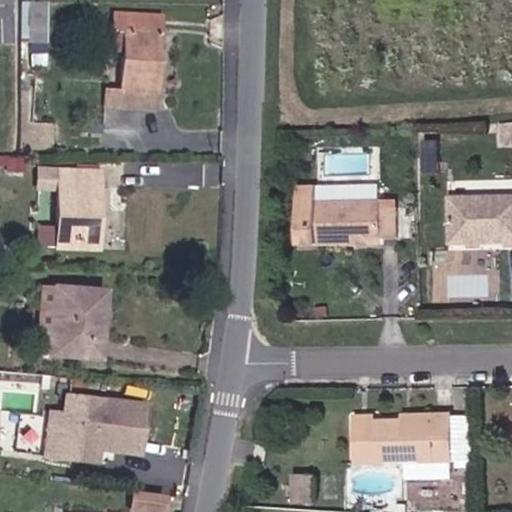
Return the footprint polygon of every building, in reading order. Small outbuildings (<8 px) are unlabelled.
[(55,5),(39,4),(38,44),(54,45),(55,5)] [(117,108),(168,108),(170,16),(116,16),(116,34),(134,35),(132,91),(115,91),(117,108)] [(70,192),(70,175),(46,175),(46,192),(70,192)] [(70,254),(107,254),(107,175),(70,175),(70,192),(70,254)] [(330,181),(310,181),(310,239),(364,238),(364,233),(395,232),(411,232),(410,203),(395,203),(395,196),(330,197),(330,181)] [(467,245),(511,242),(511,195),(464,198),(467,245)] [(469,296),(498,298),(501,249),(448,246),(448,258),(470,260),(469,296)] [(60,350),(112,354),(114,291),(64,289),(60,350)] [(55,457),(105,463),(111,402),(76,398),(74,426),(58,425),(55,457)] [(418,476),(463,474),(462,409),(451,410),(451,419),(387,421),(388,455),(417,455),(418,476)] [(321,511),(324,494),(271,486),(268,506),(316,511),(321,511)] [(137,511),(169,511),(171,496),(140,492),(137,511)]
